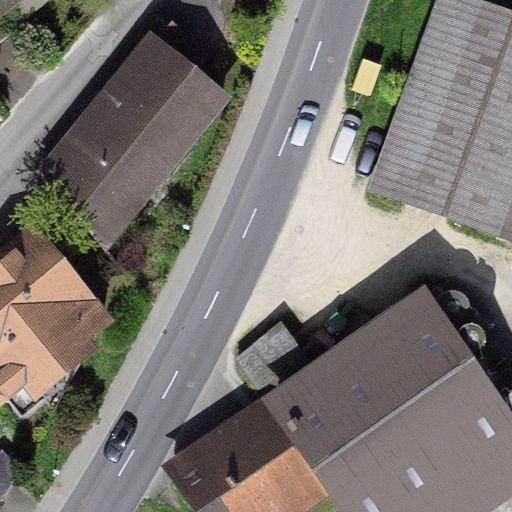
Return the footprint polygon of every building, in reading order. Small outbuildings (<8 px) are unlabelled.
[(0,0),(0,18),(1,20),(23,0),(0,0)] [(511,244),(511,24),(441,0),(430,0),(364,193),(511,244)] [(1,20),(0,18),(0,45),(14,33),(1,20)] [(168,59),(45,201),(92,241),(214,99),(168,59)] [(29,251),(0,275),(0,400),(11,413),(102,336),(29,251)] [(511,449),(396,286),(144,464),(177,511),(285,511),(298,504),(303,511),(463,511),(511,478),(511,449)]
